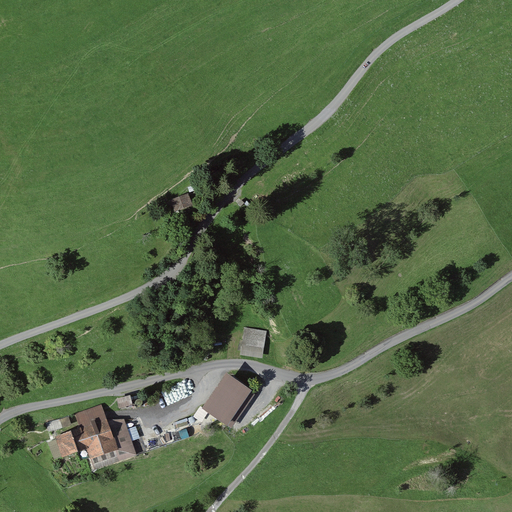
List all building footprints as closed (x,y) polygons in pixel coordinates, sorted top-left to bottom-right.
[(190,194),(172,199),(176,212),(194,206),(190,194)] [(247,326),(241,355),(263,359),(269,331),(247,326)] [(251,392),(227,376),(204,411),(229,427),(251,392)] [(120,408),(132,407),(131,397),(119,398),(120,408)] [(78,416),(83,430),(58,440),(65,458),(80,452),(82,459),(93,455),(99,471),(139,455),(126,421),(111,427),(103,406),(78,416)] [(49,430),(63,429),(62,420),(48,421),(49,430)]
